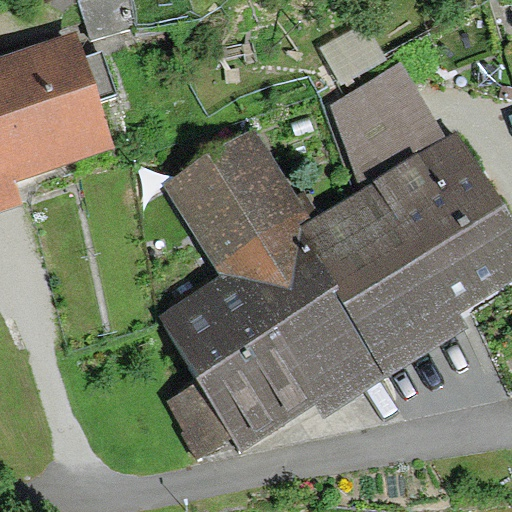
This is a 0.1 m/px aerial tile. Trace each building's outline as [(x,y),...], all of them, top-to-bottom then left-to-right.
[(0,216),(24,209),(17,189),(117,155),(76,38),(0,63),(0,216)] [(332,107),(365,197),(448,144),(402,66),(332,107)] [(326,424),(389,384),(336,301),(343,297),(303,235),(315,228),(255,134),(165,191),(222,280),(156,322),(194,381),(234,443),(244,458),(266,444),(318,411),(326,424)] [(315,228),(303,235),(343,297),(336,301),(389,384),(468,334),(460,321),(467,316),(511,288),(511,226),(456,138),(448,144),(365,197),(315,228)] [(201,463),(234,443),(194,381),(162,398),(201,463)]
